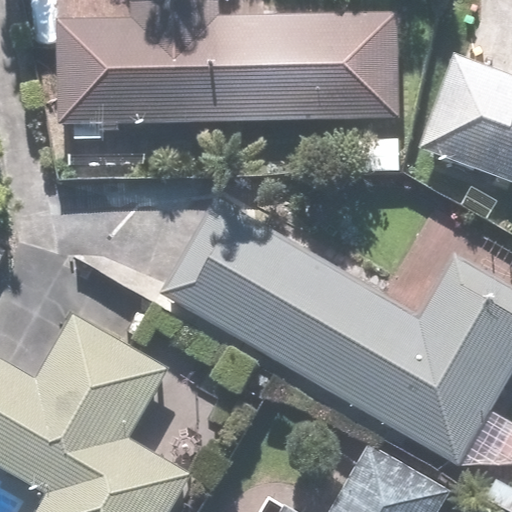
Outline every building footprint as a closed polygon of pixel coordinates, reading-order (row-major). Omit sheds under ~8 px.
[(52,27),(54,138),(396,134),(394,23),(52,27)] [(511,90),(449,68),(417,158),(511,191),(511,90)] [(211,203),(154,301),(456,478),(511,381),(511,298),(451,263),(416,323),(211,203)] [(0,484),(38,508),(35,511),(177,511),(194,486),(131,447),(171,382),(73,321),(31,389),(0,370),(0,484)] [(439,511),(446,500),(361,453),(328,511),(269,511),(261,507),(258,511),(439,511)]
